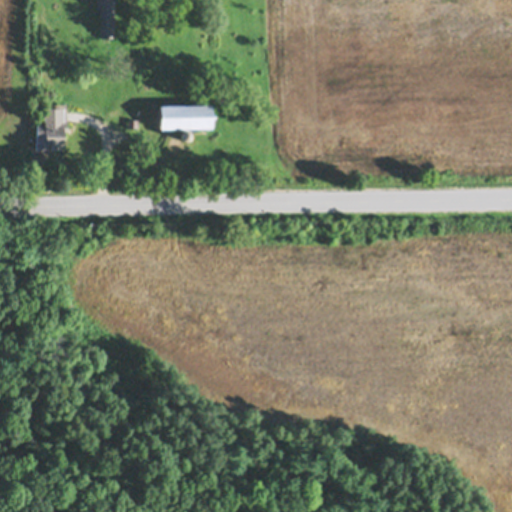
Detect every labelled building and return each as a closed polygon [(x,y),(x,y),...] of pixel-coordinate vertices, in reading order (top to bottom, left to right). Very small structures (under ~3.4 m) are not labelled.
[(114,0),(115,35),(100,35),(100,6),(96,7),(96,0),(114,0)] [(173,98),(173,94),(188,94),(188,98),(211,97),(211,125),(160,126),(159,99),(173,98)] [(36,122),(44,122),(44,118),(44,103),(63,103),(64,145),(58,145),(58,143),(51,143),(51,145),(36,145),(35,132),(37,132),(36,122)] [(129,117),(138,117),(138,125),(129,125),(129,117)] [(191,135),(190,137),(189,138),(187,139),(186,139),(184,139),(182,138),(181,137),(181,135),(181,133),(182,131),(184,130),(186,130),(188,130),(189,131),(190,133),(191,135)]
